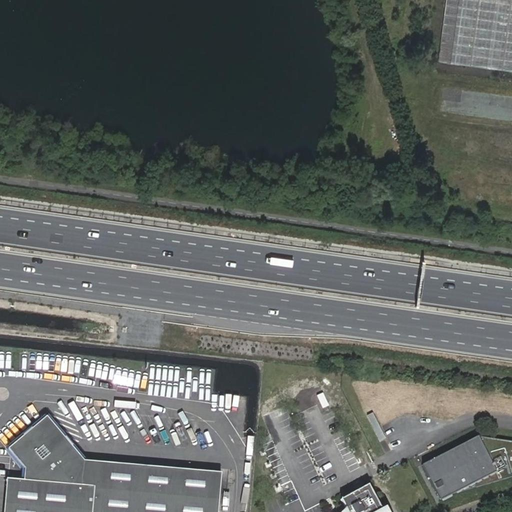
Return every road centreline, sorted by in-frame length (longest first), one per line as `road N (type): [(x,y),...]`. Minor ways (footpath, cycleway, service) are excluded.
road 1 (motorway): [(0,265),(511,336)]
road 2 (motorway): [(500,301),(208,259)]
road 3 (motorway): [(208,259),(0,217)]
road 4 (motorway): [(208,259),(0,229)]
